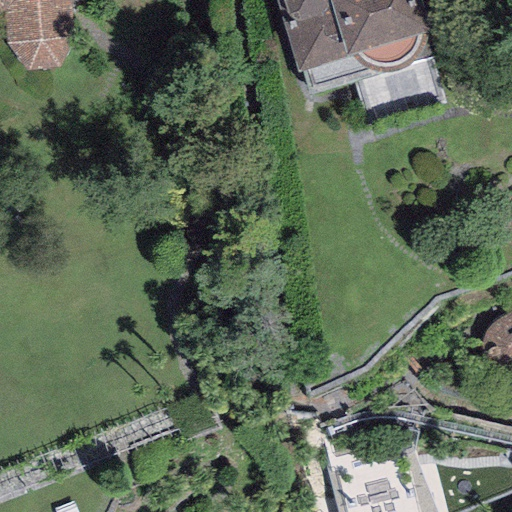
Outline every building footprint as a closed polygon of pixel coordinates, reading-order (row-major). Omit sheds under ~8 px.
[(0,0),(0,11),(5,10),(6,42),(13,54),(21,61),(31,67),(43,69),(52,68),(60,63),(65,55),(67,45),(63,0),(0,0)] [(424,0),(277,0),(297,66),(307,62),(425,30),(432,26),(424,0)] [(432,54),(425,30),(307,62),(314,86),(432,54)] [(469,352),(511,364),(511,307),(511,308),(491,321),(479,333),(469,352)] [(323,451),(337,511),(438,511),(404,430),(323,451)]
